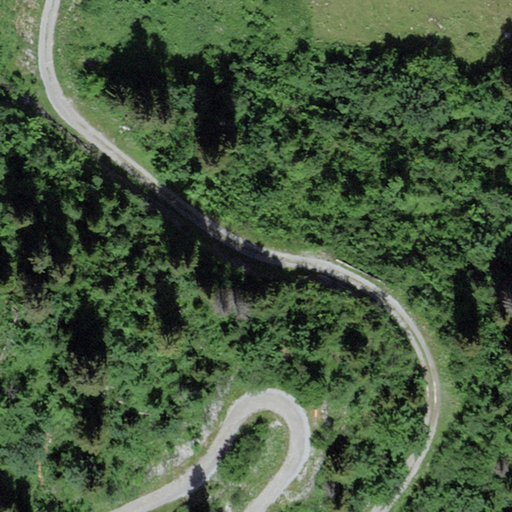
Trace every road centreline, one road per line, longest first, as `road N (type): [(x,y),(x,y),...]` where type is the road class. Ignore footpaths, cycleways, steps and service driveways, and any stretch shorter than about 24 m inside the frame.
road 1 (track): [(378,511),(425,453),(431,371),(389,303),(338,272),(250,252),(66,112),(52,87),(45,42),(55,0)]
road 2 (track): [(124,511),(204,468),(241,409),(268,401),(292,416),(298,441),(293,470),(253,511)]
